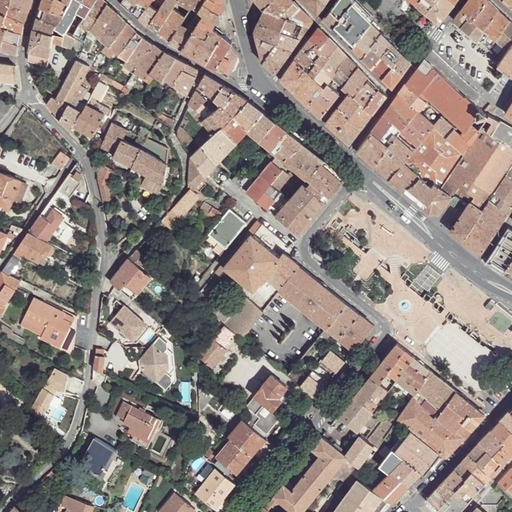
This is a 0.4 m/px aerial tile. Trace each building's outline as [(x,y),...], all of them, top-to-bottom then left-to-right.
[(11,0),(0,0),(0,13),(6,17),(9,5),(11,0)] [(11,0),(9,5),(28,12),(31,0),(11,0)] [(59,0),(43,0),(41,8),(60,16),(65,3),(59,0)] [(72,0),(70,5),(64,18),(58,28),(56,32),(65,38),(66,36),(78,16),(85,20),(96,0),(72,0)] [(103,0),(96,0),(85,20),(81,27),(87,32),(89,32),(90,30),(107,3),(103,0)] [(138,0),(123,0),(121,2),(125,6),(131,11),(138,0)] [(152,0),(138,0),(131,11),(134,14),(139,18),(150,3),(152,0)] [(165,0),(160,9),(149,25),(155,28),(159,32),(174,9),(179,0),(165,0)] [(152,0),(150,3),(160,9),(165,0),(152,0)] [(181,0),(193,6),(199,10),(204,3),(205,0),(181,0)] [(205,0),(204,3),(219,14),(224,5),(223,0),(205,0)] [(271,0),(256,0),(259,3),(264,8),(271,0)] [(292,0),(271,0),(264,8),(265,10),(279,16),(292,0)] [(313,20),(293,0),(292,0),(279,16),(285,18),(307,27),(313,20)] [(325,2),(322,0),(305,0),(318,12),(325,2)] [(355,0),(337,0),(331,10),(341,19),(344,22),(351,13),(348,10),(355,0)] [(374,18),(355,0),(348,10),(351,13),(344,22),(341,19),(333,28),(352,46),(372,22),(374,18)] [(434,0),(418,0),(416,3),(426,11),(434,0)] [(454,2),(452,0),(434,0),(426,11),(439,22),(454,2)] [(468,0),(467,1),(461,9),(472,19),(487,0),(468,0)] [(493,3),(490,0),(487,0),(472,19),(484,30),(499,9),(493,3)] [(113,8),(107,3),(90,30),(99,39),(119,12),(113,8)] [(160,9),(150,3),(139,18),(143,22),(148,27),(149,25),(160,9)] [(219,14),(204,3),(199,10),(204,15),(194,31),(206,37),(213,27),(215,25),(217,20),(219,14)] [(9,5),(6,17),(9,18),(24,24),(28,12),(9,5)] [(60,16),(41,8),(37,19),(58,28),(64,18),(60,16)] [(186,17),(174,9),(159,32),(171,40),(181,24),(184,19),(186,17)] [(472,19),(461,9),(457,16),(454,20),(483,43),(489,35),(484,30),(472,19)] [(504,13),(499,9),(484,30),(489,35),(495,40),(510,19),(504,13)] [(279,16),(265,10),(263,15),(259,22),(281,31),(285,18),(279,16)] [(341,19),(331,10),(324,19),(333,28),(341,19)] [(123,17),(119,12),(99,39),(101,40),(105,45),(108,47),(127,21),(123,17)] [(6,17),(0,13),(0,48),(3,38),(6,29),(9,18),(6,17)] [(9,18),(6,29),(21,35),(24,24),(9,18)] [(307,27),(285,18),(281,31),(299,39),(307,27)] [(58,28),(37,19),(34,30),(53,39),(56,32),(58,28)] [(511,21),(510,19),(495,40),(508,51),(511,44),(511,21)] [(132,27),(127,21),(108,47),(114,53),(117,57),(137,31),(132,27)] [(281,31),(259,22),(257,27),(255,31),(259,48),(272,48),(276,42),(292,49),(299,39),(281,31)] [(377,28),(372,22),(352,46),(362,56),(371,45),(381,32),(377,28)] [(185,26),(181,24),(171,40),(169,42),(175,45),(182,49),(194,31),(185,26)] [(206,37),(194,31),(182,49),(206,63),(223,35),(216,29),(213,27),(206,37)] [(329,37),(318,27),(310,39),(320,48),(329,37)] [(6,29),(3,38),(18,44),(21,35),(6,29)] [(53,39),(34,30),(29,61),(47,66),(53,42),(53,39)] [(125,61),(143,37),(140,34),(137,31),(117,57),(122,59),(125,61)] [(65,38),(56,32),(53,39),(53,42),(62,45),(63,44),(65,38)] [(384,35),(381,32),(371,45),(382,54),(391,42),(384,35)] [(228,39),(223,35),(206,63),(217,69),(217,68),(232,45),(232,43),(228,39)] [(74,39),(66,36),(65,38),(63,44),(72,47),(75,39),(74,39)] [(145,38),(143,37),(125,61),(123,64),(133,72),(153,43),(151,42),(145,38)] [(338,46),(329,37),(320,48),(329,57),(338,46)] [(18,44),(3,38),(0,48),(0,50),(15,56),(18,44)] [(320,48),(310,39),(303,48),(321,67),(329,57),(320,48)] [(292,49),(276,42),(272,48),(263,62),(269,67),(275,73),(292,49)] [(396,46),(391,42),(382,54),(392,63),(403,72),(410,61),(396,46)] [(159,47),(153,43),(133,72),(149,82),(153,75),(150,73),(165,52),(159,47)] [(108,47),(105,45),(101,52),(111,57),(114,53),(108,47)] [(236,51),(232,45),(217,68),(230,76),(239,54),(236,51)] [(382,54),(371,45),(362,56),(372,67),(382,54)] [(346,55),(338,46),(329,57),(321,67),(332,78),(346,55)] [(272,48),(259,48),(261,53),(263,62),(272,48)] [(321,67),(303,48),(295,58),(314,76),(321,67)] [(482,92),(431,49),(424,59),(434,68),(463,93),(474,102),(482,92)] [(511,55),(508,51),(502,61),(501,62),(499,66),(511,75),(511,55)] [(170,55),(165,52),(150,73),(153,75),(162,81),(164,78),(176,58),(170,55)] [(392,63),(382,54),(372,67),(383,77),(392,63)] [(358,66),(346,55),(332,78),(342,86),(358,66)] [(90,60),(80,56),(78,60),(88,65),(90,60)] [(185,63),(176,58),(164,78),(187,96),(198,69),(185,63)] [(314,76),(295,58),(281,79),(297,95),(307,105),(329,84),(332,78),(321,67),(314,76)] [(434,68),(424,59),(417,68),(427,77),(434,68)] [(88,65),(78,60),(56,100),(52,97),(47,104),(53,113),(59,121),(71,98),(73,95),(79,82),(83,74),(88,65)] [(111,64),(108,62),(96,81),(99,83),(111,64)] [(16,66),(0,63),(0,80),(17,82),(16,66)] [(403,72),(392,63),(383,77),(392,87),(397,80),(403,72)] [(92,67),(88,65),(83,74),(87,76),(92,67)] [(368,76),(358,66),(342,86),(349,94),(355,98),(368,76)] [(463,93),(434,68),(427,77),(417,68),(406,84),(426,102),(427,99),(462,132),(462,133),(471,141),(475,136),(480,128),(481,127),(490,115),(474,102),(463,93)] [(212,78),(205,74),(199,85),(216,100),(224,86),(212,78)] [(379,87),(368,76),(355,98),(360,103),(365,107),(379,87)] [(133,81),(129,78),(121,89),(118,92),(125,96),(130,89),(128,87),(133,81)] [(99,83),(96,81),(85,104),(90,106),(101,84),(99,83)] [(86,85),(79,82),(73,95),(79,98),(86,85)] [(339,93),(329,84),(307,105),(313,110),(320,118),(339,93)] [(426,102),(406,84),(402,89),(399,94),(417,110),(419,112),(426,102)] [(232,91),(224,86),(216,100),(222,105),(226,108),(236,93),(232,91)] [(386,94),(379,87),(365,107),(372,114),(380,102),(386,94)] [(208,100),(197,90),(189,106),(197,110),(208,100)] [(246,99),(236,93),(226,108),(222,105),(215,112),(224,126),(249,101),(246,99)] [(355,98),(349,94),(326,123),(332,128),(336,132),(360,103),(355,98)] [(417,110),(399,94),(357,151),(370,162),(374,165),(396,138),(401,131),(417,110)] [(84,105),(71,98),(59,121),(68,131),(71,132),(74,127),(84,105)] [(0,121),(10,108),(0,101),(0,121)] [(260,110),(249,101),(224,126),(215,112),(205,120),(204,121),(205,122),(214,135),(206,142),(202,146),(217,165),(249,130),(248,129),(265,113),(260,110)] [(365,107),(360,103),(336,132),(343,138),(349,143),(372,114),(365,107)] [(90,106),(85,104),(74,127),(93,137),(105,114),(90,106)] [(113,111),(108,108),(105,114),(111,117),(113,111)] [(419,112),(417,110),(401,131),(417,146),(434,125),(419,112)] [(134,121),(117,112),(113,120),(131,129),(134,121)] [(273,119),(265,113),(248,129),(249,130),(260,139),(277,123),(273,119)] [(462,133),(442,115),(434,125),(417,146),(413,151),(390,179),(401,189),(419,204),(425,209),(440,187),(471,141),(462,133)] [(493,116),(490,115),(481,127),(485,130),(487,132),(495,118),(493,116)] [(187,121),(183,118),(178,130),(178,137),(185,148),(190,139),(182,130),(187,121)] [(500,120),(495,118),(487,132),(493,135),(500,120)] [(511,127),(500,120),(493,135),(511,146),(511,127)] [(129,131),(112,122),(102,147),(115,153),(114,157),(165,183),(168,164),(167,163),(169,149),(148,138),(151,131),(142,126),(134,140),(127,137),(129,131)] [(284,128),(277,123),(260,139),(269,146),(272,149),(288,131),(284,128)] [(485,130),(481,127),(480,128),(484,131),(487,132),(482,141),(479,139),(475,136),(471,141),(440,187),(453,196),(456,192),(459,194),(466,199),(470,201),(476,193),(488,202),(489,201),(494,192),(506,175),(511,166),(511,146),(493,135),(487,132),(485,130)] [(297,138),(288,131),(272,149),(273,150),(287,161),(302,142),(297,138)] [(206,142),(200,136),(193,142),(199,148),(202,146),(206,142)] [(413,151),(396,138),(374,165),(382,172),(390,179),(413,151)] [(307,146),(302,142),(287,161),(297,169),(313,151),(307,146)] [(217,165),(202,146),(199,148),(191,156),(206,176),(217,165)] [(272,149),(269,146),(252,167),(256,170),(273,150),(272,149)] [(318,155),(313,151),(297,169),(309,179),(325,160),(318,155)] [(64,155),(60,152),(52,164),(56,168),(64,155)] [(206,176),(191,156),(189,186),(189,190),(191,188),(198,194),(200,192),(207,184),(203,180),(206,176)] [(336,170),(325,160),(309,179),(317,185),(331,197),(346,179),(336,170)] [(284,169),(276,163),(250,194),(258,201),(272,184),(284,169)] [(107,167),(103,165),(98,175),(104,204),(110,203),(107,188),(116,171),(115,171),(116,168),(109,164),(107,167)] [(241,169),(232,180),(238,184),(246,174),(241,169)] [(292,175),(284,169),(272,184),(280,190),(292,175)] [(19,181),(0,173),(0,203),(5,206),(5,207),(7,209),(11,200),(19,203),(26,185),(18,182),(19,181)] [(511,178),(506,175),(494,192),(511,203),(511,178)] [(81,186),(72,179),(69,183),(79,190),(81,186)] [(79,190),(69,183),(63,192),(73,199),(79,190)] [(331,197),(317,185),(314,189),(305,183),(291,199),(313,218),(331,197)] [(280,190),(272,184),(258,201),(269,210),(282,193),(280,190)] [(225,189),(221,185),(220,186),(214,193),(218,197),(225,189)] [(453,196),(440,187),(425,209),(430,214),(439,211),(444,207),(448,202),(453,196)] [(198,194),(191,188),(189,190),(160,223),(171,229),(190,208),(189,207),(196,200),(194,198),(198,194)] [(233,200),(224,192),(215,203),(224,210),(233,200)] [(459,194),(456,192),(453,196),(448,202),(451,205),(454,207),(460,200),(466,199),(459,194)] [(511,207),(511,203),(494,192),(489,201),(508,213),(511,207)] [(488,202),(476,193),(470,201),(450,231),(452,233),(458,237),(461,240),(488,202)] [(313,218),(291,199),(277,217),(299,235),(313,218)] [(222,214),(204,203),(204,204),(199,201),(196,204),(202,207),(200,209),(217,220),(222,214)] [(508,213),(489,201),(488,202),(461,240),(471,248),(480,256),(508,213)] [(253,216),(236,202),(209,235),(227,248),(253,216)] [(64,217),(53,209),(50,214),(47,212),(43,218),(41,216),(26,237),(47,243),(64,217)] [(254,236),(263,224),(258,221),(216,273),(222,277),(228,269),(255,290),(262,282),(266,276),(281,257),(281,256),(254,236)] [(53,234),(65,244),(75,232),(63,223),(53,234)] [(511,232),(509,230),(501,243),(511,249),(511,232)] [(47,243),(26,237),(17,251),(22,254),(39,263),(43,255),(46,257),(52,245),(53,244),(47,243)] [(511,260),(511,249),(501,243),(489,262),(497,267),(505,272),(511,260)] [(144,254),(138,249),(130,258),(136,263),(144,254)] [(300,265),(284,252),(281,256),(281,257),(266,276),(279,286),(281,288),(300,265)] [(218,259),(211,253),(207,259),(214,265),(218,259)] [(19,258),(14,256),(3,271),(10,275),(10,274),(21,259),(19,258)] [(136,263),(130,258),(111,282),(132,299),(152,276),(136,263)] [(347,303),(300,265),(281,288),(280,290),(327,328),(347,303)] [(10,275),(3,271),(0,275),(0,317),(0,318),(6,308),(4,307),(22,280),(10,274),(10,275)] [(93,275),(84,271),(81,278),(92,283),(93,275)] [(275,293),(262,282),(255,290),(268,301),(275,293)] [(264,310),(249,297),(229,321),(226,325),(238,335),(238,336),(242,339),(254,323),(257,320),(265,311),(264,310)] [(66,314),(34,298),(23,320),(44,331),(41,336),(41,338),(60,348),(73,323),(63,319),(66,314)] [(360,314),(347,303),(327,328),(340,338),(360,314)] [(147,324),(124,305),(115,316),(119,319),(115,324),(131,337),(137,330),(139,333),(147,324)] [(213,314),(208,310),(200,319),(218,334),(226,325),(213,314)] [(229,321),(216,310),(213,314),(226,325),(229,321)] [(75,318),(66,314),(63,319),(73,323),(75,318)] [(375,326),(360,314),(340,338),(355,350),(365,338),(375,326)] [(44,331),(23,320),(20,325),(41,336),(44,331)] [(137,330),(131,337),(115,324),(111,329),(127,343),(137,342),(150,326),(147,324),(139,333),(137,330)] [(238,335),(226,325),(218,334),(215,338),(227,349),(238,336),(238,335)] [(169,342),(161,336),(140,361),(141,369),(168,390),(173,383),(173,378),(171,376),(167,373),(172,367),(170,356),(166,353),(169,349),(169,342)] [(227,349),(215,338),(199,356),(212,367),(227,349)] [(406,350),(398,344),(383,362),(371,376),(380,383),(406,350)] [(176,355),(169,349),(166,353),(170,356),(172,367),(167,373),(171,376),(177,368),(176,355)] [(413,356),(406,350),(380,383),(390,391),(391,392),(394,384),(387,379),(391,374),(396,377),(413,356)] [(103,356),(96,355),(94,369),(104,373),(105,356),(103,356)] [(432,371),(413,356),(396,377),(397,378),(414,392),(418,388),(432,371)] [(67,392),(71,376),(58,369),(31,410),(41,418),(56,395),(54,394),(56,390),(67,392)] [(329,383),(313,370),(300,386),(316,399),(329,383)] [(456,390),(432,371),(418,388),(442,408),(456,390)] [(287,387),(273,375),(256,395),(274,409),(281,400),(278,398),(282,393),(287,387)] [(380,383),(371,376),(368,380),(361,389),(355,396),(374,412),(377,408),(380,404),(375,401),(380,395),(384,399),(390,391),(380,383)] [(477,407),(456,390),(442,408),(418,388),(414,392),(413,394),(458,431),(477,407)] [(446,458),(464,437),(458,431),(413,394),(413,393),(398,420),(413,432),(442,454),(446,458)] [(274,409),(256,395),(246,407),(248,409),(243,416),(251,422),(249,425),(253,428),(255,426),(267,435),(282,416),(274,409)] [(347,406),(339,417),(357,432),(363,425),(367,428),(375,419),(370,416),(374,412),(355,396),(347,406)] [(147,401),(141,399),(137,407),(143,409),(147,401)] [(136,408),(125,402),(118,416),(125,420),(124,422),(131,426),(129,429),(136,432),(148,438),(158,419),(136,408)] [(486,414),(477,407),(458,431),(464,437),(486,414)] [(511,410),(510,409),(501,419),(511,429),(511,410)] [(198,421),(180,412),(178,418),(195,426),(198,421)] [(397,422),(389,417),(383,426),(381,426),(372,439),(371,438),(368,441),(375,447),(379,450),(384,443),(386,441),(397,422)] [(161,421),(158,419),(148,438),(136,432),(131,440),(148,448),(161,421)] [(375,419),(367,428),(372,432),(379,423),(375,419)] [(511,429),(501,419),(492,429),(504,441),(492,455),(493,455),(502,463),(511,452),(511,429)] [(249,425),(243,420),(229,437),(232,440),(252,456),(263,442),(266,439),(253,428),(249,425)] [(372,432),(367,428),(361,436),(362,436),(366,439),(372,432)] [(504,441),(492,429),(479,442),(492,455),(504,441)] [(442,454),(413,432),(398,450),(427,471),(442,454)] [(366,439),(362,436),(355,446),(347,456),(348,457),(347,458),(358,467),(359,466),(364,460),(374,448),(375,447),(368,441),(366,439)] [(116,449),(96,437),(81,463),(101,475),(105,468),(116,449)] [(347,456),(323,437),(313,449),(320,456),(317,459),(295,487),(292,490),(284,484),(274,496),(293,511),(302,511),(334,473),(347,458),(348,457),(347,456)] [(252,456),(232,440),(219,456),(214,462),(229,474),(232,471),(237,474),(252,456)] [(274,450),(263,442),(252,456),(262,465),(267,458),(274,450)] [(492,455),(479,442),(455,468),(466,478),(472,470),(478,462),(483,467),(493,455),(492,455)] [(119,450),(116,449),(105,468),(108,469),(119,450)] [(219,456),(209,449),(205,454),(214,462),(219,456)] [(320,456),(313,449),(310,453),(317,459),(320,456)] [(396,452),(394,450),(381,468),(388,474),(390,472),(400,481),(402,480),(408,486),(422,472),(396,452)] [(427,471),(398,450),(396,452),(422,472),(425,474),(427,471)] [(502,463),(493,455),(483,467),(492,476),(502,463)] [(358,467),(347,458),(334,473),(351,487),(356,479),(357,478),(363,470),(358,467)] [(483,467),(478,462),(472,470),(485,483),(492,476),(483,467)] [(215,469),(211,465),(202,476),(206,480),(215,469)] [(511,466),(498,484),(511,496),(511,466)] [(236,484),(216,468),(215,469),(206,480),(195,493),(219,511),(223,511),(231,502),(225,497),(236,484)] [(466,478),(455,468),(445,479),(457,490),(466,478)] [(485,483),(472,470),(466,478),(457,490),(469,501),(485,483)] [(56,475),(52,471),(36,485),(41,489),(56,475)] [(390,472),(388,474),(374,489),(393,502),(408,486),(402,480),(400,481),(390,472)] [(372,491),(356,479),(351,487),(332,511),(382,511),(392,503),(393,502),(374,489),(372,491)] [(457,490),(445,479),(428,498),(442,511),(458,511),(469,501),(457,490)] [(295,487),(287,480),(284,484),(292,490),(295,487)] [(192,511),(195,509),(176,493),(160,511),(192,511)] [(90,511),(93,505),(65,494),(61,504),(62,505),(66,507),(64,511),(90,511)] [(41,511),(31,501),(24,496),(8,511),(41,511)]
